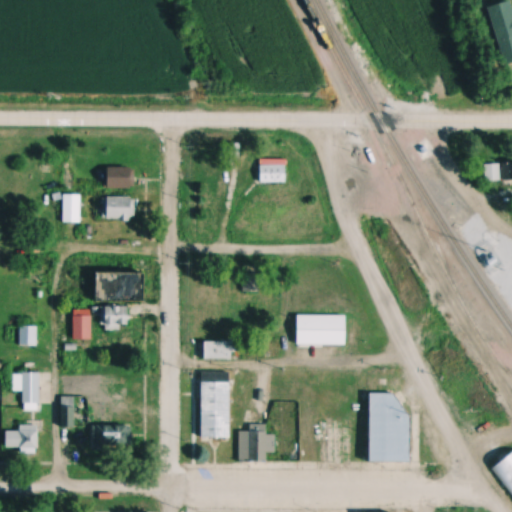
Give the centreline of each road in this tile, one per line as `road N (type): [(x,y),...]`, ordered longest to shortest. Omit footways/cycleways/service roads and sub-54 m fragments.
road 1 (tertiary): [(0,121),(511,124)]
road 2 (residential): [(474,485),(0,489)]
road 3 (residential): [(316,124),(359,248),(412,363),(496,511)]
road 4 (residential): [(165,511),(168,123)]
road 5 (residential): [(359,248),(57,251)]
road 6 (residential): [(511,242),(411,124)]
